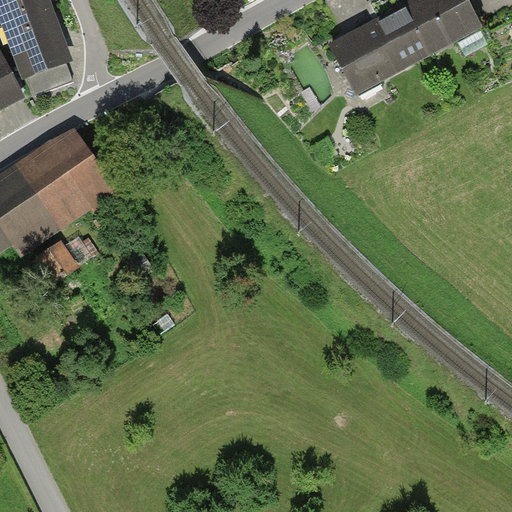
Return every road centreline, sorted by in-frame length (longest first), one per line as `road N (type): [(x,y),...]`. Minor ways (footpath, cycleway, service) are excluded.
road 1 (unclassified): [(0,158),(292,0)]
road 2 (unclassified): [(0,400),(57,511)]
